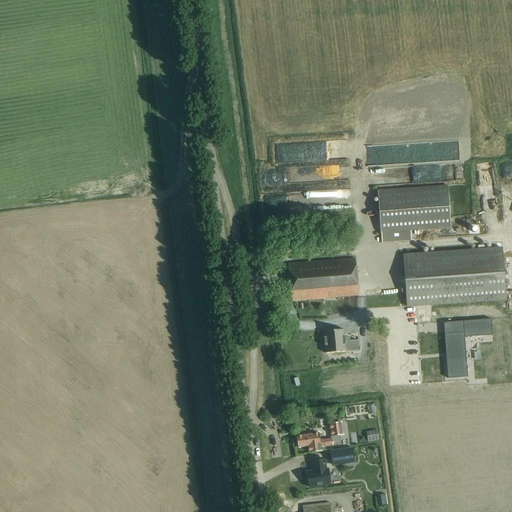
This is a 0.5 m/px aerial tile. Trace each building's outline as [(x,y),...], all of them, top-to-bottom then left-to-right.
[(454,169),(468,170),(468,159),(455,158),(454,169)] [(380,233),(450,228),(447,185),(377,190),(380,233)] [(406,307),(505,300),(501,247),(402,254),(406,307)] [(292,302),(302,301),(359,296),(356,258),(289,263),(292,302)] [(492,335),(491,319),(443,322),(447,378),(467,377),(465,349),(464,337),(471,336),(492,335)] [(344,337),(343,329),(333,330),(323,331),(325,353),(358,350),(357,340),(349,341),(349,337),(344,337)] [(373,422),(375,432),(386,429),(383,420),(373,422)] [(340,440),(339,435),(342,434),(340,422),(329,424),(332,438),(319,440),(318,433),(296,436),(297,447),(308,446),(309,452),(325,450),(324,446),(332,445),(332,442),(340,440)] [(352,447),(329,451),(332,466),(355,463),(352,447)] [(322,460),(310,461),(312,471),(305,472),(307,487),(328,484),(326,469),(324,469),(322,460)] [(302,511),(330,511),(330,503),(312,505),(302,506),(302,511)]
